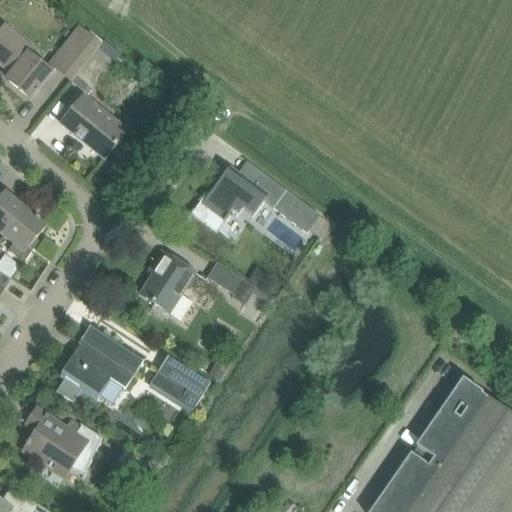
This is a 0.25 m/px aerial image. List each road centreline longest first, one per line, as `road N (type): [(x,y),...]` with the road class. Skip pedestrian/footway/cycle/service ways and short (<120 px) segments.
road 1 (track): [(511,304),(221,99),(122,14)]
road 2 (residential): [(96,227),(132,219),(221,99)]
road 3 (residential): [(0,378),(86,254),(96,227)]
road 4 (residential): [(96,227),(84,203),(0,135)]
